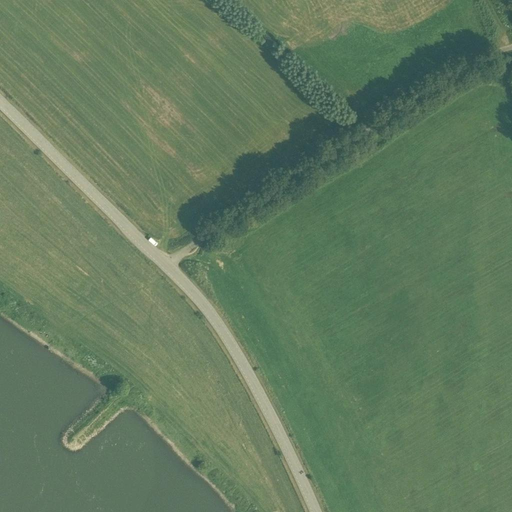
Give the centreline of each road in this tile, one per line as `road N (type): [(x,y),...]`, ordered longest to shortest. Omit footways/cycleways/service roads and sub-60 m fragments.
road 1 (unclassified): [(312,511),(231,347),(201,306),(0,104)]
road 2 (track): [(162,266),(459,73),(511,47)]
